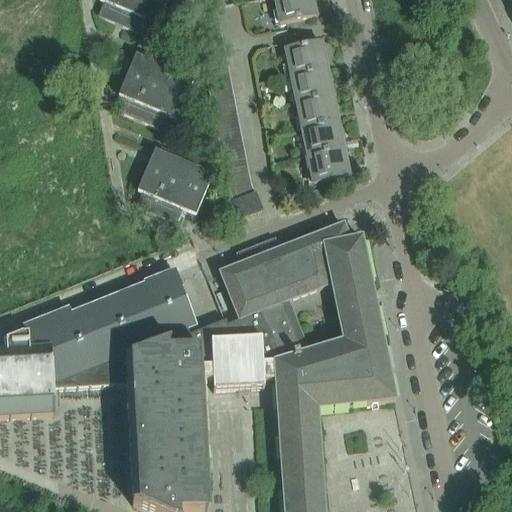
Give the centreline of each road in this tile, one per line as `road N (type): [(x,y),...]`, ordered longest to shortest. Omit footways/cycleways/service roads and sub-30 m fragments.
road 1 (residential): [(453,511),(392,186)]
road 2 (residential): [(197,250),(392,186)]
road 3 (residential): [(354,0),(392,186)]
road 4 (residential): [(392,186),(423,171),(511,90)]
